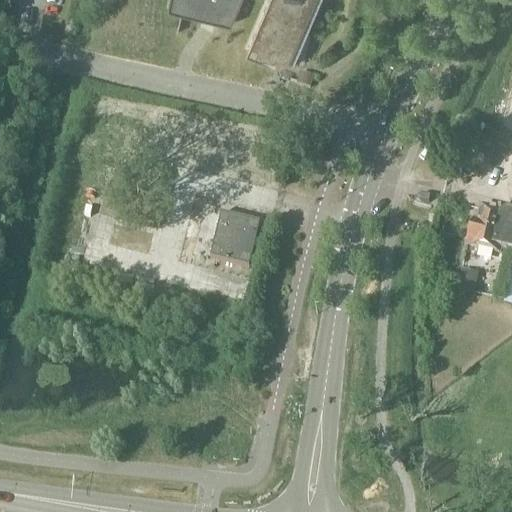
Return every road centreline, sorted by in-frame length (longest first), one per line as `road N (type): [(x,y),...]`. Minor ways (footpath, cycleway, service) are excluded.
road 1 (tertiary): [(320,423),(361,194),(384,132),(455,0)]
road 2 (tertiary): [(0,491),(124,511)]
